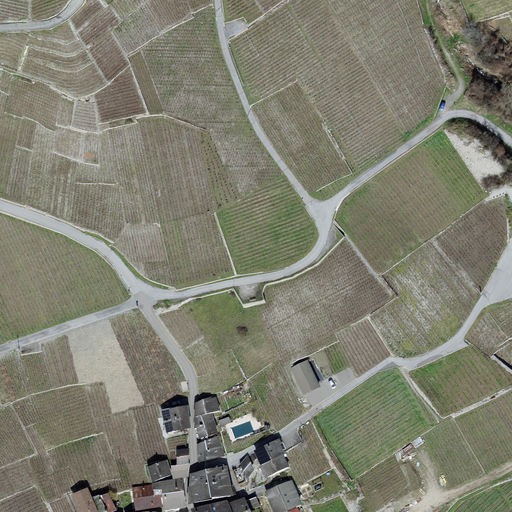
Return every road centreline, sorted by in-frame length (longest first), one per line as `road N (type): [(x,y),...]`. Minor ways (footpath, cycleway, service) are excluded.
road 1 (unclassified): [(143,299),(294,268),(318,248),(340,196),(452,114),(478,118),(511,142)]
road 2 (residential): [(194,469),(276,436),(378,367),(448,347),(511,275)]
road 3 (track): [(328,216),(314,208),(245,101),(226,57),(217,0)]
road 4 (residential): [(194,469),(193,381),(143,299)]
road 5 (unclassified): [(0,205),(100,247),(143,299)]
road 6 (unclassified): [(0,349),(143,299)]
